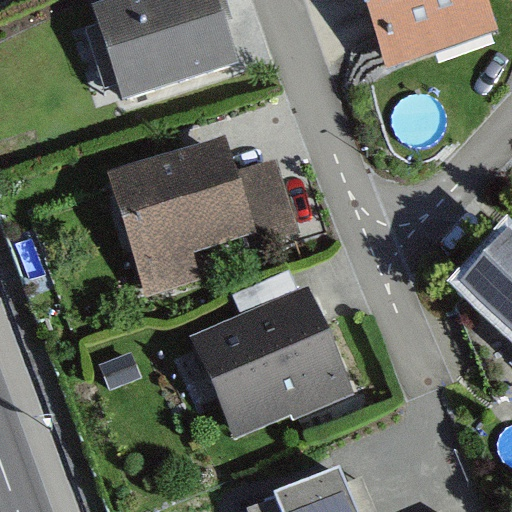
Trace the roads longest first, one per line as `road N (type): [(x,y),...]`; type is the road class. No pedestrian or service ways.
road 1 (residential): [(281,0),(371,242)]
road 2 (residential): [(371,242),(438,206),(511,126)]
road 3 (residential): [(371,242),(431,395)]
